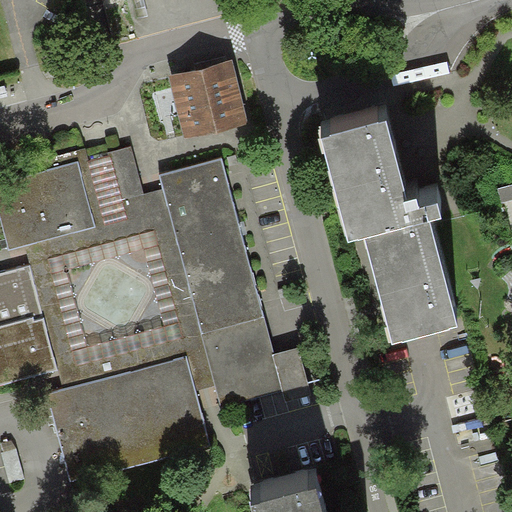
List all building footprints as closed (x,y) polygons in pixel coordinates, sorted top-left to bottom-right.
[(233,59),(168,74),(184,138),(249,123),(233,59)] [(387,121),(321,138),(348,242),(365,238),(393,345),(458,328),(430,221),(442,218),(438,203),(420,208),(417,199),(408,201),(387,121)] [(0,215),(9,250),(25,246),(30,265),(58,370),(62,389),(187,357),(196,391),(214,386),(218,402),(281,386),(222,158),(160,174),(163,189),(144,194),(132,145),(88,156),(86,148),(42,159),(45,170),(0,181),(0,215)] [(511,185),(498,189),(501,202),(511,199),(511,185)] [(0,385),(58,370),(30,265),(0,273),(0,385)] [(62,389),(47,392),(70,482),(210,446),(196,391),(187,357),(62,389)] [(322,511),(316,489),(252,506),(253,511),(322,511)]
